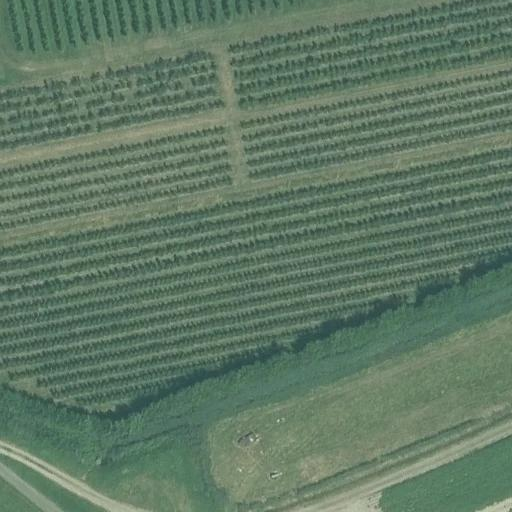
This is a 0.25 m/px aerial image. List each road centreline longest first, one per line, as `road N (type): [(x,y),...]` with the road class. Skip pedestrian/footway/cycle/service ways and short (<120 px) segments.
road 1 (track): [(511,425),(304,511)]
road 2 (track): [(126,511),(0,449)]
